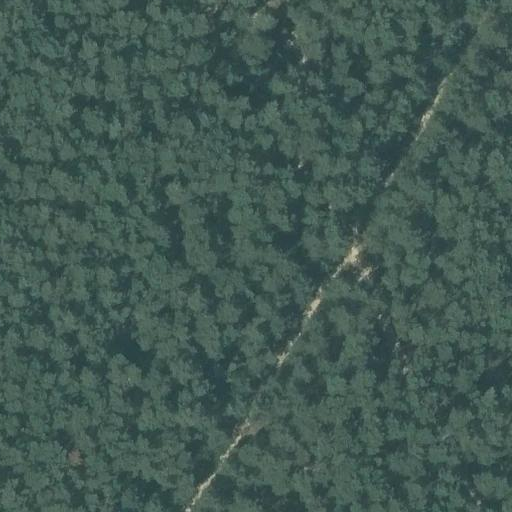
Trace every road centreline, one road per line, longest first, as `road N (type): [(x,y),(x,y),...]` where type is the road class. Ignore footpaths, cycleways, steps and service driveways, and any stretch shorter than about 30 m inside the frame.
road 1 (unknown): [(349,242),(188,511)]
road 2 (unknown): [(493,0),(349,242)]
